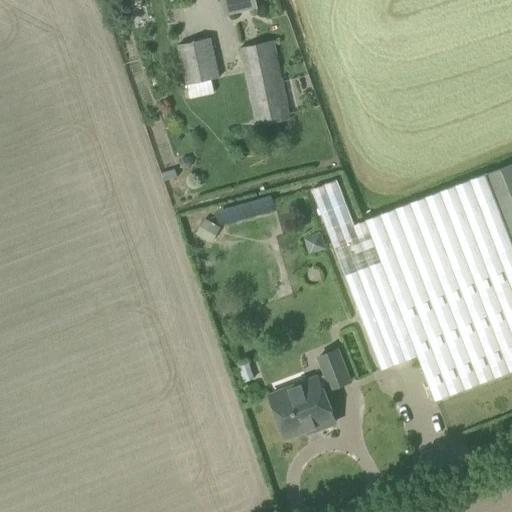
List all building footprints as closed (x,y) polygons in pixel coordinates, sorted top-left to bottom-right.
[(222,0),(226,15),(258,8),(255,0),(222,0)] [(211,38),(180,45),(179,45),(187,85),(219,78),(211,38)] [(241,48),(258,127),(292,119),(275,41),(241,48)] [(511,164),(487,174),(366,220),(355,225),(338,180),(313,189),(382,369),(418,356),(435,401),(436,400),(511,370),(511,164)] [(219,226),(276,208),(271,191),(213,209),(219,226)] [(204,217),(196,232),(211,240),(218,226),(204,217)] [(286,437),(305,430),(317,426),(319,429),(336,422),(323,388),(330,385),(332,389),(350,381),(338,349),(319,356),(326,374),(270,396),(286,437)]
